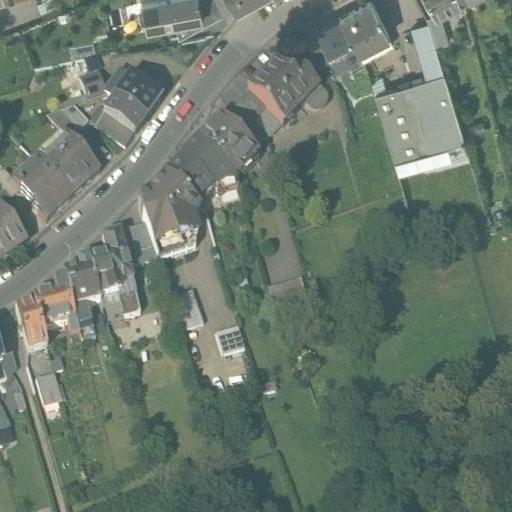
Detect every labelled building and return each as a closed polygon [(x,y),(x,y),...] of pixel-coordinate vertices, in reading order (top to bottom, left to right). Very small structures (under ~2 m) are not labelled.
[(141,0),(140,0),(141,4),(138,9),(138,15),(140,21),(145,25),(145,28),(200,19),(200,17),(196,0),(141,0)] [(213,0),(196,0),(200,17),(217,6),(213,0)] [(233,6),(229,0),(213,0),(217,6),(221,13),(233,6)] [(428,0),(434,11),(456,0),(428,0)] [(370,1),(338,17),(356,51),(388,35),(370,1)] [(338,17),(307,34),(315,49),(317,54),(318,53),(327,70),(358,54),(356,51),(338,17)] [(440,18),(428,23),(435,44),(447,41),(440,18)] [(317,54),(315,49),(303,61),(320,77),(327,70),(318,53),(317,54)] [(95,62),(84,64),(87,78),(98,74),(95,62)] [(64,67),(65,84),(77,83),(76,66),(64,67)] [(294,69),(286,78),(274,67),(247,95),(265,113),(282,130),(318,93),(294,69)] [(160,103),(120,74),(104,96),(115,104),(144,125),(160,103)] [(97,77),(79,83),(87,106),(105,99),(104,96),(97,77)] [(400,86),(376,93),(395,158),(418,152),(400,86)] [(248,96),(230,114),(248,131),(265,113),(248,96)] [(144,125),(115,104),(104,118),(98,114),(89,128),(124,153),(144,125)] [(87,128),(72,111),(59,116),(74,132),(78,136),(87,128)] [(74,132),(59,116),(45,121),(64,141),(74,132)] [(253,153),(220,120),(197,144),(233,179),(254,157),(253,153)] [(98,176),(67,144),(39,169),(39,170),(70,202),(98,176)] [(233,179),(197,144),(180,161),(210,190),(214,194),(220,188),(236,189),(233,179)] [(210,190),(180,161),(165,178),(195,207),(210,190)] [(39,169),(38,168),(23,182),(20,177),(11,185),(18,196),(31,212),(29,214),(41,228),(70,202),(39,170),(39,169)] [(4,176),(0,178),(0,192),(4,197),(9,203),(18,196),(11,185),(4,176)] [(195,207),(165,178),(137,208),(155,264),(194,251),(197,234),(193,222),(191,220),(199,211),(195,207)] [(9,203),(4,197),(0,199),(0,213),(7,224),(18,216),(9,203)] [(7,224),(0,213),(0,266),(25,248),(7,224)] [(118,238),(101,242),(106,259),(88,264),(87,264),(97,304),(109,301),(107,293),(111,292),(120,289),(118,297),(121,308),(135,304),(118,238)] [(87,264),(76,266),(78,274),(62,278),(63,284),(78,341),(92,337),(87,318),(82,311),(93,308),(98,307),(97,304),(87,264)] [(63,284),(51,288),(54,297),(32,303),(34,311),(41,336),(67,329),(70,343),(78,341),(63,284)] [(190,295),(168,302),(179,335),(201,328),(190,295)] [(135,304),(121,308),(124,322),(139,318),(135,304)] [(16,316),(27,358),(45,353),(41,336),(34,311),(16,316)] [(237,332),(215,338),(221,361),(243,354),(237,332)] [(92,337),(78,341),(80,350),(94,346),(92,337)] [(78,341),(70,343),(73,351),(80,350),(78,341)] [(60,366),(50,369),(53,381),(64,378),(60,366)] [(61,408),(53,381),(35,385),(43,412),(61,408)]
